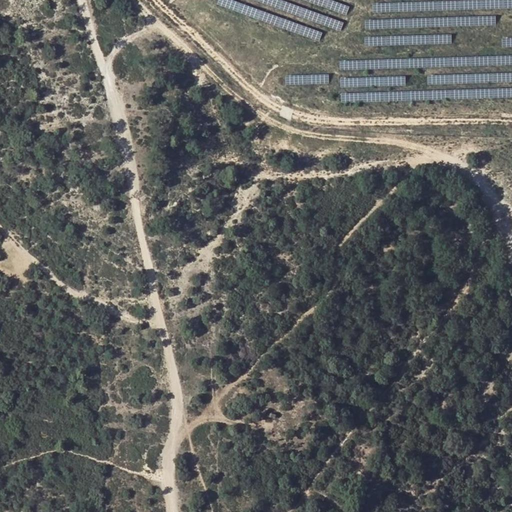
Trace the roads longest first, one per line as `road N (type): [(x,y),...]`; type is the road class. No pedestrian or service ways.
road 1 (track): [(168,511),(164,457),(176,409),(83,0)]
road 2 (track): [(511,246),(473,174),(428,150),(303,131),(259,116),(133,0)]
